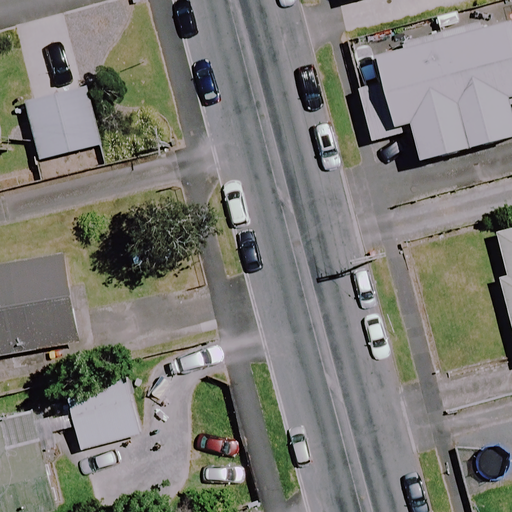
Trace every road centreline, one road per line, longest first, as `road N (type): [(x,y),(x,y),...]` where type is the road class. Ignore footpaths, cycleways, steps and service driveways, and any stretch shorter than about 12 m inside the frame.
road 1 (residential): [(367,511),(234,0)]
road 2 (unknown): [(0,404),(319,326)]
